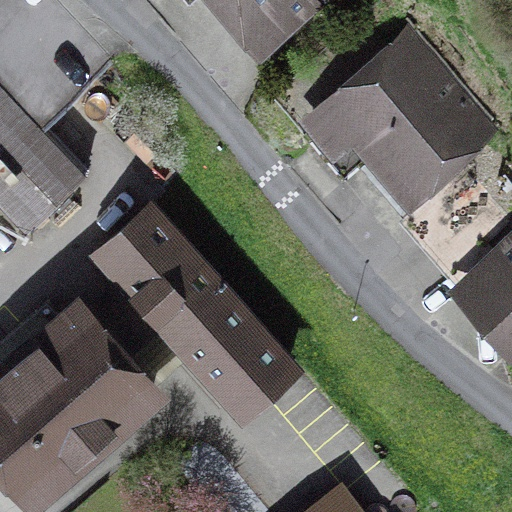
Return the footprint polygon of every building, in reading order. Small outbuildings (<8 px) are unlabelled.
[(54,0),(0,0),(0,202),(25,229),(85,172),(40,124),(109,58),(54,0)] [(232,0),(261,35),(302,0),(232,0)] [(415,180),(452,149),(483,122),(412,39),(303,132),(343,178),(376,150),(407,187),(415,180)] [(483,237),(508,215),(452,149),(415,180),(426,194),(407,211),(466,281),(498,254),(483,237)] [(100,246),(124,274),(161,315),(240,404),(287,362),(148,204),(100,246)] [(511,241),(498,254),(466,281),(511,334),(511,241)] [(120,351),(161,315),(124,274),(83,310),(79,304),(0,373),(0,454),(33,492),(152,387),(120,351)] [(360,511),(345,491),(317,511),(360,511)]
